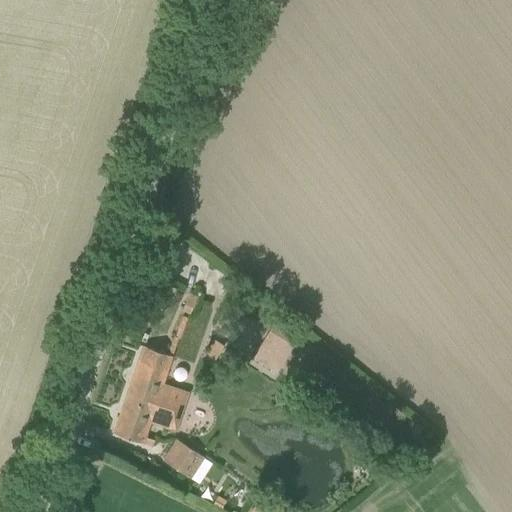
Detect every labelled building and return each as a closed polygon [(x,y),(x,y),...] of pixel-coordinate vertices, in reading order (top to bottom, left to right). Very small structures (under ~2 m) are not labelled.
[(294,346),(270,331),(253,357),(277,372),(294,346)] [(213,340),(202,357),(212,363),(223,347),(213,340)] [(143,346),(113,432),(143,443),(152,415),(169,421),(178,396),(161,390),(172,357),(143,346)] [(163,460),(190,478),(203,456),(176,439),(163,460)] [(217,497),(213,505),(221,510),(226,502),(217,497)]
